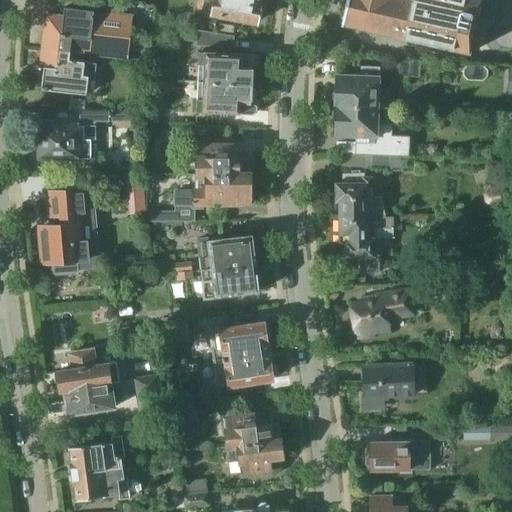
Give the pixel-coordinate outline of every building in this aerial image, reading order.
[(86,55),(128,60),(134,15),(119,13),(120,0),(87,0),(86,10),(64,7),(63,17),(46,15),(42,50),(70,53),(86,55)] [(263,0),(196,0),(195,12),(197,15),(209,17),(210,14),(259,24),(263,0)] [(346,0),(341,24),(469,53),(481,0),(346,0)] [(218,33),(233,35),(234,26),(220,24),(218,33)] [(197,29),(196,46),(210,46),(211,31),(197,29)] [(70,53),(42,50),(38,79),(42,79),(41,90),(87,94),(89,77),(95,78),(96,63),(69,60),(70,53)] [(198,82),(253,84),(254,66),(258,63),(259,58),(256,55),(200,52),(198,82)] [(396,61),(396,75),(419,77),(420,63),(396,61)] [(337,105),(388,108),(389,89),(380,89),(380,76),(380,66),(361,66),(360,75),(339,74),(337,105)] [(253,84),(198,82),(197,111),(253,114),(256,111),(257,106),(252,102),(253,84)] [(69,98),(68,110),(80,110),(85,110),(86,100),(69,98)] [(364,154),(392,155),(409,156),(409,136),(392,136),(392,124),(387,124),(388,108),(337,105),(336,136),(355,137),(355,142),(336,141),(336,153),(364,154)] [(148,109),(147,123),(159,123),(159,109),(148,109)] [(80,110),(80,122),(95,122),(109,122),(109,110),(85,110),(80,110)] [(39,130),(37,132),(37,137),(39,139),(39,159),(64,159),(66,161),(71,161),(73,159),(91,158),(91,139),(96,139),(95,122),(80,122),(80,125),(39,126),(39,130)] [(196,139),(210,139),(210,126),(196,125),(196,139)] [(196,147),(196,174),(250,175),(250,158),(237,158),(237,146),(196,147)] [(392,169),(392,155),(364,154),(364,168),(392,169)] [(250,175),(196,174),(197,191),(175,190),(175,205),(190,205),(193,208),(201,208),(201,202),(250,201),(250,175)] [(339,203),(339,219),(368,218),(368,216),(385,216),(381,197),(373,197),(373,178),(364,178),(364,174),(343,174),(343,183),(335,183),(335,203),(339,203)] [(142,178),(127,179),(129,199),(143,198),(142,178)] [(484,193),(486,207),(494,205),(494,208),(511,205),(506,185),(490,188),(490,191),(484,193)] [(83,194),(83,190),(49,193),(51,218),(53,218),(54,226),(41,228),(44,263),(50,263),(51,271),(51,272),(55,275),(72,273),(73,273),(76,270),(75,261),(97,259),(94,210),(91,210),(90,193),(83,194)] [(192,221),(192,210),(156,211),(157,222),(192,221)] [(508,220),(501,221),(501,217),(492,218),(492,223),(500,222),(502,236),(510,234),(509,232),(511,231),(511,214),(507,215),(508,220)] [(368,218),(339,219),(339,244),(346,244),(346,257),(357,257),(357,273),(378,273),(378,256),(374,256),(374,238),(393,238),(393,228),(402,229),(402,217),(385,216),(368,216),(368,218)] [(196,239),(200,270),(256,264),(253,234),(209,239),(208,237),(196,239)] [(176,263),(176,273),(193,271),(192,262),(176,263)] [(256,264),(200,270),(203,298),(259,292),(256,264)] [(194,279),(193,271),(176,273),(177,281),(194,279)] [(450,286),(435,286),(435,297),(450,297),(450,286)] [(367,299),(350,302),(351,309),(349,311),(350,320),(353,321),(354,328),(356,328),(357,336),(372,334),(371,330),(388,327),(386,316),(412,312),(409,293),(408,293),(407,287),(366,293),(367,299)] [(185,333),(183,319),(160,322),(162,336),(185,333)] [(214,359),(268,351),(263,323),(220,330),(220,327),(209,328),(214,359)] [(120,382),(117,362),(96,365),(93,349),(69,353),(71,369),(57,371),(60,392),(64,391),(68,415),(115,407),(111,383),(120,382)] [(268,351),(214,359),(218,388),(273,379),(268,351)] [(413,367),(364,369),(366,409),(384,408),(383,398),(414,396),(413,367)] [(133,377),(139,413),(165,408),(159,373),(133,377)] [(218,388),(218,390),(201,393),(203,404),(225,401),(222,387),(218,388)] [(178,408),(190,406),(188,395),(176,397),(178,408)] [(224,420),(228,447),(281,440),(279,423),(267,424),(266,418),(261,419),(260,414),(224,420)] [(511,425),(490,426),(490,440),(511,439),(511,425)] [(73,474),(123,467),(122,457),(125,456),(122,435),(113,436),(113,442),(71,447),(73,464),(72,464),(73,474)] [(281,440),(228,447),(230,457),(237,456),(239,469),(244,469),(245,473),(271,470),(270,458),(283,457),(281,440)] [(176,443),(177,453),(210,449),(209,441),(197,443),(197,445),(190,446),(189,442),(176,443)] [(432,442),(371,442),(371,471),(432,471),(432,442)] [(123,467),(73,474),(74,483),(75,483),(78,500),(120,494),(121,499),(130,498),(127,476),(124,477),(123,467)] [(183,495),(183,496),(209,492),(208,491),(206,478),(183,481),(184,494),(183,495)] [(182,494),(181,484),(170,485),(171,496),(182,494)] [(183,496),(172,498),(174,510),(210,505),(209,492),(183,496)] [(394,496),(370,496),(370,511),(408,511),(408,507),(394,507),(394,496)] [(288,511),(288,510),(277,511),(277,506),(270,506),(265,501),(260,502),(258,505),(258,508),(224,511),(288,511)]
